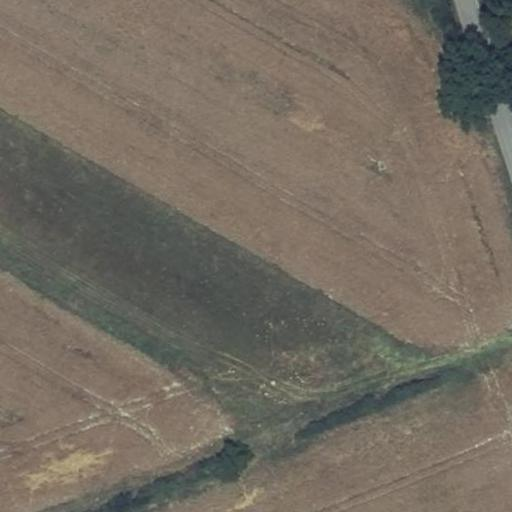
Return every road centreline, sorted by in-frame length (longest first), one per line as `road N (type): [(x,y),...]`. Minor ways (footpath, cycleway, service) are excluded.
road 1 (track): [(38,511),(511,320)]
road 2 (unclassified): [(511,141),(465,0)]
